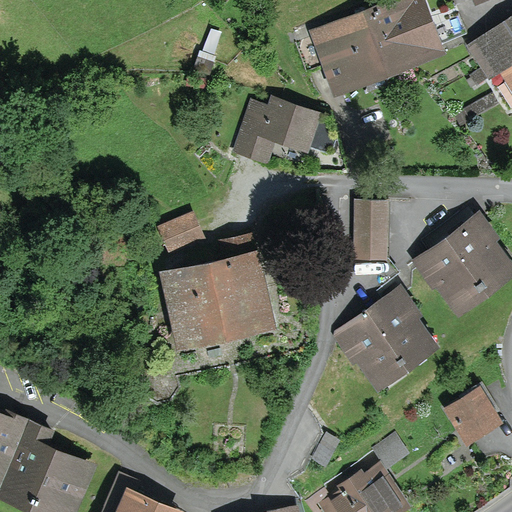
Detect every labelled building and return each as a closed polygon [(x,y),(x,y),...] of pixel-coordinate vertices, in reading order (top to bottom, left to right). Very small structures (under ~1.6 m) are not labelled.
[(378,7),(374,9),(374,12),(394,62),(435,46),(417,0),(404,0),(379,10),(378,7)] [(329,59),(338,84),(394,62),(374,12),(297,41),(307,67),(329,59)] [(503,55),(506,59),(511,54),(511,19),(473,46),(485,65),(495,59),(497,59),(503,55)] [(509,107),(511,105),(511,54),(506,59),(503,55),(497,59),(495,59),(485,65),(471,74),(477,83),(488,75),(509,107)] [(492,93),(465,108),(470,117),(497,102),(492,93)] [(276,99),(272,109),(254,103),(239,148),(264,156),(273,130),(331,150),(335,138),(330,117),(276,99)] [(355,256),(384,256),(385,199),(356,198),(355,256)] [(171,246),(199,234),(191,215),(163,227),(171,246)] [(442,276),(460,300),(505,265),(487,241),(492,238),(478,220),(467,228),(463,223),(438,242),(442,247),(424,261),(437,279),(442,276)] [(263,318),(257,290),(263,289),(259,272),(253,274),(249,256),(255,254),(251,235),(223,241),(227,258),(172,270),(185,335),(263,318)] [(358,317),(362,322),(344,335),(357,354),(362,350),(380,375),(426,341),(408,317),(413,313),(400,295),(382,308),(378,302),(367,310),(358,317)] [(450,408),(465,433),(494,415),(479,390),(450,408)] [(86,467),(42,448),(51,428),(15,413),(10,422),(0,418),(0,471),(3,472),(0,478),(0,482),(67,511),(86,467)] [(380,441),(393,459),(410,446),(397,428),(380,441)] [(324,504),(329,511),(379,511),(397,499),(376,468),(364,477),(361,473),(344,485),(342,488),(344,491),(324,504)] [(174,511),(130,492),(120,511),(174,511)] [(282,504),(283,507),(266,510),(266,511),(296,511),(295,502),(282,504)]
